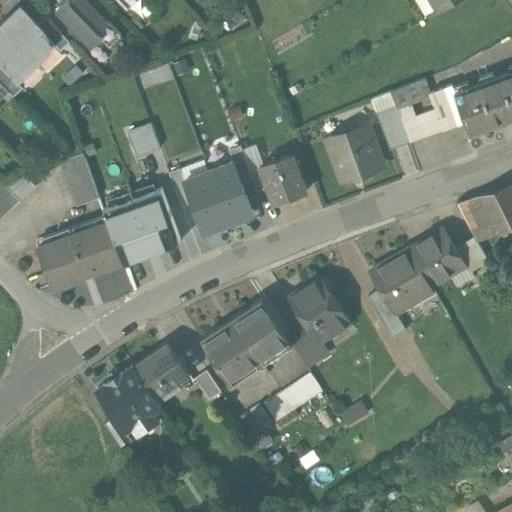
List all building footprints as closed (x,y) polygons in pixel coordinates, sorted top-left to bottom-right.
[(106,19),(87,0),(71,0),(70,1),(68,0),(65,0),(56,10),(91,47),(101,38),(109,47),(121,35),(106,19)] [(104,0),(87,0),(106,19),(115,11),(104,0)] [(426,0),(435,14),(460,0),(426,0)] [(0,26),(35,64),(55,45),(56,44),(36,24),(18,5),(0,22),(0,26)] [(36,24),(56,44),(55,45),(60,51),(70,42),(45,16),(36,24)] [(35,64),(0,26),(0,67),(15,83),(16,82),(35,64)] [(16,82),(15,83),(0,67),(0,84),(7,92),(12,97),(21,88),(16,82)] [(511,73),(453,94),(464,124),(468,136),(511,120),(511,73)] [(400,123),(408,144),(464,124),(453,94),(451,87),(429,95),(434,111),(400,123)] [(390,150),(408,144),(400,123),(394,106),(376,112),(390,150)] [(128,132),(138,156),(160,147),(150,123),(128,132)] [(367,129),(328,143),(340,178),(379,164),(367,129)] [(233,161),(242,184),(253,180),(250,170),(240,146),(229,150),(233,161)] [(76,206),(99,197),(83,152),(60,160),(76,206)] [(292,155),(261,166),(268,187),(274,203),(306,192),(292,155)] [(233,161),(209,171),(229,223),(253,214),(242,184),(233,161)] [(261,166),(250,170),(253,180),(257,191),(268,187),(261,166)] [(20,168),(3,185),(11,193),(27,178),(28,177),(20,168)] [(182,206),(193,202),(184,180),(180,169),(169,173),(182,206)] [(229,223),(209,171),(184,180),(193,202),(204,232),(229,223)] [(27,178),(11,193),(19,202),(35,187),(27,178)] [(476,236),(478,240),(511,226),(511,186),(511,184),(457,202),(476,236)] [(107,219),(123,261),(123,262),(181,241),(161,187),(103,209),(107,219)] [(52,287),(123,261),(107,219),(37,245),(52,287)] [(410,248),(431,285),(464,266),(454,249),(442,229),(410,248)] [(454,249),(464,266),(467,272),(488,260),(478,240),(476,236),(454,249)] [(410,248),(370,271),(382,291),(392,308),(393,307),(431,285),(410,248)] [(306,324),(319,342),(321,341),(349,323),(319,278),(304,288),(306,291),(292,301),(306,324)] [(392,308),(382,291),(369,299),(392,337),(406,329),(393,307),(392,308)] [(200,339),(229,384),(290,343),(286,337),(261,299),(200,339)] [(306,324),(296,330),(316,360),(328,352),(321,341),(319,342),(306,324)] [(286,337),(290,343),(306,367),(316,360),(296,330),(286,337)] [(133,366),(154,397),(188,374),(167,343),(133,366)] [(94,390),(113,417),(123,431),(124,431),(160,406),(154,397),(133,366),(132,365),(94,390)] [(206,370),(194,378),(208,399),(220,391),(206,370)] [(310,372),(282,389),(294,408),(322,390),(310,372)] [(360,398),(340,411),(348,423),(368,411),(360,398)] [(251,437),(261,430),(261,429),(272,422),(259,403),(237,417),(251,437)] [(113,417),(103,424),(119,447),(130,440),(124,431),(123,431),(113,417)] [(261,430),(251,437),(259,449),(270,442),(261,430)] [(511,511),(511,434),(500,442),(511,463),(511,505),(499,511),(511,511)]
